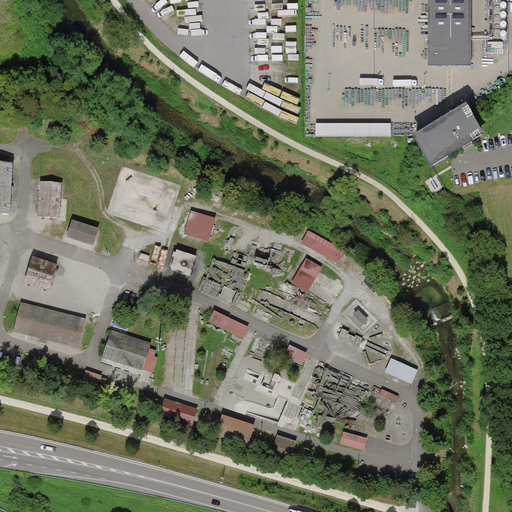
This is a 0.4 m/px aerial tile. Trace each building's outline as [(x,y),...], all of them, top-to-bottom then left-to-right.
[(428,0),(429,65),(471,64),(470,0),(428,0)] [(485,133),(467,102),(412,134),(431,165),(485,133)] [(391,123),(316,123),(316,136),(391,136),(391,123)] [(0,160),(0,211),(10,212),(13,161),(0,160)] [(40,181),(38,216),(60,218),(63,182),(40,181)] [(216,218),(191,211),(184,233),(209,240),(216,218)] [(73,219),(67,236),(94,245),(100,228),(73,219)] [(348,252),(308,230),(301,243),(336,263),(348,252)] [(196,256),(177,249),(176,252),(174,252),(172,256),(174,257),(170,267),(190,274),(196,256)] [(150,256),(141,253),(139,258),(148,262),(150,256)] [(33,256),(24,282),(49,290),(57,264),(33,256)] [(306,258),(292,282),(307,292),(322,267),(306,258)] [(79,348),(86,319),(21,302),(13,331),(79,348)] [(214,310),(209,322),(243,338),(249,327),(214,310)] [(112,330),(102,357),(142,370),(143,369),(153,372),(158,357),(155,356),(157,350),(149,348),(151,343),(112,330)] [(290,345),(284,357),(302,365),(307,353),(290,345)] [(391,358),(385,372),(412,384),(418,370),(391,358)] [(102,375),(86,370),(83,379),(105,386),(107,379),(102,377),(102,375)] [(382,389),(379,395),(396,402),(399,397),(382,389)] [(164,398),(160,413),(193,423),(198,409),(164,398)] [(223,415),(217,432),(249,442),(255,425),(223,415)] [(367,437),(343,431),(340,444),(364,450),(367,437)] [(277,435),(274,447),(292,453),(296,441),(277,435)]
